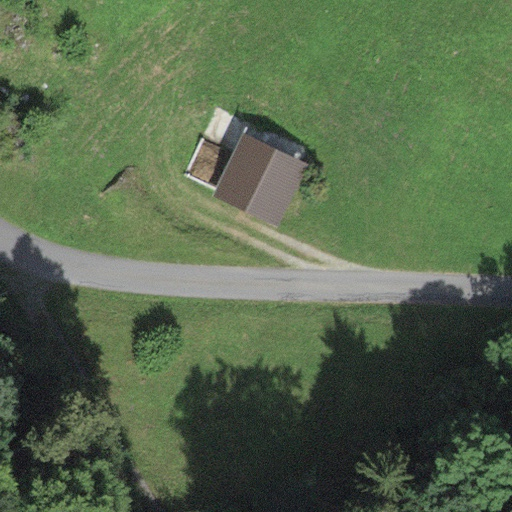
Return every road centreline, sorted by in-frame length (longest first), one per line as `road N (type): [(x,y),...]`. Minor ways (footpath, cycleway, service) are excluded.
road 1 (unclassified): [(0,228),(99,266),(511,286)]
road 2 (track): [(167,511),(25,243)]
